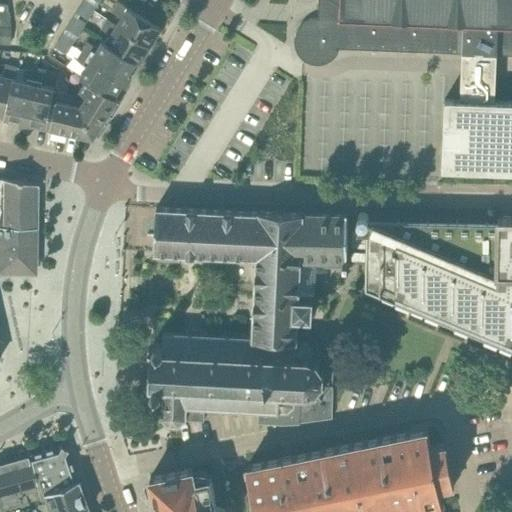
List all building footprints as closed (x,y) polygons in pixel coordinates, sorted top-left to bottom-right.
[(89,0),(83,0),(81,4),(92,11),(97,4),(89,0)] [(161,27),(119,0),(112,11),(122,16),(117,23),(150,44),(161,27)] [(442,168),(460,168),(467,172),(475,173),(483,172),(491,169),(511,170),(511,96),(495,96),(496,53),(511,54),(511,0),(318,0),(318,17),(316,17),(314,17),(312,17),(310,18),(307,20),(305,20),(303,22),(301,24),(300,25),(298,27),(297,29),(296,31),(296,33),(295,34),(295,36),(294,38),(294,40),(294,42),(295,44),(295,47),(296,49),(297,51),(298,52),(299,54),(300,55),(301,57),(303,58),(304,59),(306,60),(308,61),(311,63),(313,63),(315,63),(318,63),(321,63),(323,63),(326,62),(328,61),(330,60),(333,58),(335,56),(337,54),(338,52),(338,48),(462,52),(461,98),(445,98),(444,124),(452,124),(451,142),(443,142),(442,168)] [(81,4),(77,11),(88,19),(92,11),(81,4)] [(75,15),(70,22),(82,29),(86,22),(75,15)] [(117,23),(108,18),(102,28),(111,34),(107,41),(135,60),(139,63),(150,44),(117,23)] [(70,22),(66,29),(77,36),(82,29),(70,22)] [(12,28),(12,27),(0,25),(0,42),(10,44),(11,40),(12,28)] [(64,32),(59,39),(71,46),(75,39),(64,32)] [(59,39),(55,46),(66,53),(71,46),(59,39)] [(88,41),(82,50),(125,77),(135,60),(107,41),(103,39),(98,47),(88,41)] [(82,50),(76,60),(86,66),(80,74),(87,78),(114,94),(125,77),(82,50)] [(0,113),(5,115),(6,109),(14,77),(15,77),(17,66),(6,64),(3,75),(0,73),(0,113)] [(6,109),(5,115),(25,120),(26,115),(29,103),(36,71),(25,68),(23,79),(15,77),(14,77),(6,109)] [(26,115),(25,120),(46,125),(46,124),(54,89),(54,86),(45,84),(48,73),(36,71),(29,103),(26,115)] [(77,95),(54,89),(46,124),(51,125),(50,126),(93,136),(118,96),(114,94),(87,78),(77,95)] [(0,175),(0,223),(30,226),(36,226),(36,183),(0,175)] [(184,255),(197,256),(197,253),(256,256),(253,315),(298,318),(311,318),(312,299),(313,300),(313,293),(298,293),(299,258),(342,259),(342,263),(347,263),(347,257),(347,215),(348,215),(348,213),(303,213),(303,212),(258,210),(258,211),(157,206),(154,251),(184,252),(184,255)] [(357,217),(357,218),(357,219),(358,219),(358,220),(358,221),(359,221),(359,222),(360,222),(359,226),(359,227),(367,227),(367,248),(366,283),(367,283),(384,290),(384,289),(384,284),(396,285),(396,293),(395,295),(413,303),(414,301),(413,301),(413,297),(425,297),(425,306),(424,307),(442,315),(443,313),(443,309),(455,309),(454,318),(454,320),(472,327),(473,326),(472,325),(472,321),(484,321),(484,330),(483,332),(501,340),(502,338),(501,338),(502,333),(511,333),(511,216),(498,216),(498,220),(369,217),(368,216),(368,215),(368,214),(367,214),(367,213),(366,213),(366,212),(365,212),(364,212),(363,212),(362,212),(361,212),(360,212),(360,213),(359,213),(359,214),(358,214),(358,215),(357,216),(357,217)] [(0,271),(28,272),(35,265),(36,226),(30,226),(0,223),(0,271)] [(147,382),(147,384),(150,384),(150,388),(152,388),(152,389),(152,390),(153,391),(154,392),(155,392),(157,393),(159,392),(160,392),(161,391),(162,389),(162,388),(163,388),(163,399),(162,399),(162,400),(159,400),(159,403),(162,403),(161,416),(168,423),(179,424),(184,418),(203,419),(204,409),(241,411),(241,407),(257,409),(257,413),(258,413),(258,422),(282,423),(300,422),(300,421),(332,416),(332,414),(333,383),(332,382),(333,366),(324,352),(318,352),(318,344),(309,332),(297,332),(298,318),(253,315),(252,335),(245,335),(245,331),(187,328),(186,332),(170,331),(170,330),(163,330),(163,335),(164,335),(163,343),(162,342),(160,341),(159,341),(158,341),(157,341),(155,342),(155,343),(154,344),(154,345),(151,345),(151,348),(148,348),(148,351),(150,351),(149,373),(148,382),(147,382)] [(398,511),(444,503),(440,485),(454,482),(446,441),(431,444),(428,426),(247,464),(248,469),(247,469),(247,471),(248,471),(253,496),(249,503),(256,508),(257,511),(398,511)] [(0,511),(85,511),(88,511),(75,477),(65,448),(65,447),(59,444),(28,453),(0,460),(0,511)] [(150,476),(157,511),(234,511),(235,509),(216,503),(211,477),(209,477),(195,480),(193,471),(194,471),(193,468),(192,468),(192,467),(189,468),(180,470),(176,470),(176,471),(167,473),(166,472),(163,473),(154,475),(153,475),(150,475),(150,476)]
